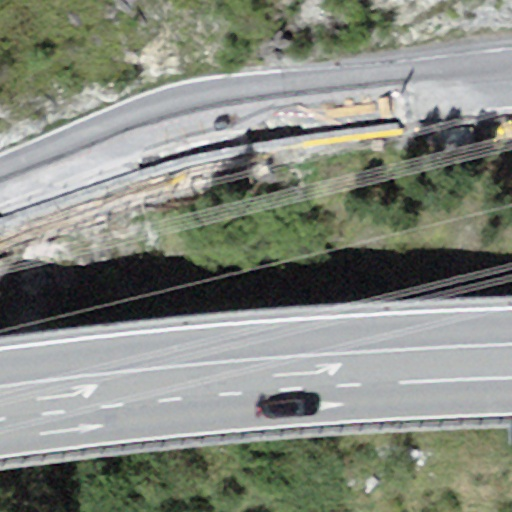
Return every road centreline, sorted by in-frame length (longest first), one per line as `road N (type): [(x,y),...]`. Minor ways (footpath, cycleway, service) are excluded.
road 1 (unclassified): [(0,175),(112,130),(218,103),(511,78)]
road 2 (primary): [(511,356),(0,397)]
